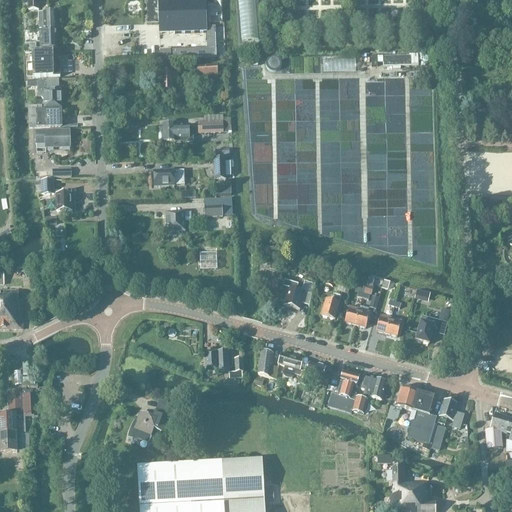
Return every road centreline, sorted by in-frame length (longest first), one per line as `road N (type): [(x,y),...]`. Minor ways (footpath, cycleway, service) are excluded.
road 1 (unclassified): [(473,392),(448,0)]
road 2 (unclassified): [(473,392),(171,309),(107,311)]
road 3 (unclassified): [(107,311),(96,0)]
road 4 (unclassified): [(69,511),(71,467),(101,373),(107,311)]
